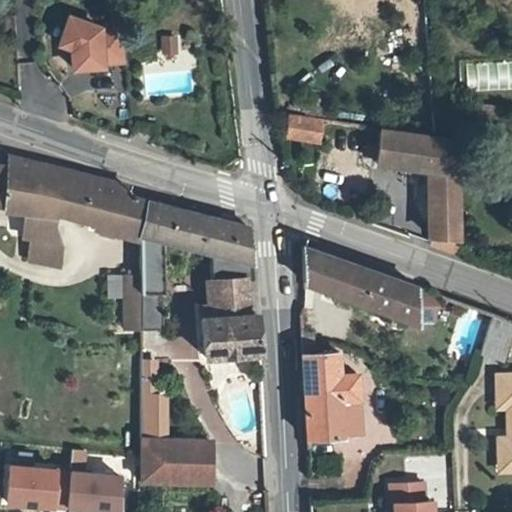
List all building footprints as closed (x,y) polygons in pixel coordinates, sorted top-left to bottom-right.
[(102,71),(125,70),(122,31),(100,33),(98,29),(67,19),(57,46),(71,51),(70,54),(71,77),(103,74),(102,71)] [(177,55),(178,36),(159,36),(159,55),(177,55)] [(290,112),(287,136),(319,141),(322,117),(290,112)] [(471,135),(471,115),(456,113),(456,133),(471,135)] [(458,253),(457,138),(379,127),(377,145),(365,143),(364,154),(375,156),(374,161),(432,168),(429,203),(428,242),(458,253)] [(30,215),(37,162),(10,156),(9,166),(0,164),(0,187),(5,188),(3,206),(30,215)] [(37,162),(30,215),(51,216),(51,215),(140,238),(147,200),(123,194),(125,185),(37,162)] [(140,270),(140,288),(147,288),(155,288),(162,288),(165,288),(165,241),(211,251),(211,280),(245,280),(252,280),(249,227),(147,200),(140,238),(140,270)] [(30,215),(29,240),(63,246),(51,216),(30,215)] [(63,246),(29,240),(25,262),(60,270),(63,247),(63,246)] [(299,247),(300,283),(414,327),(413,288),(305,249),(299,247)] [(140,288),(140,270),(124,270),(126,325),(140,325),(140,288)] [(245,280),(211,280),(212,304),(246,302),(245,280)] [(140,288),(140,325),(162,325),(162,288),(155,288),(147,288),(140,288)] [(246,302),(212,304),(200,305),(203,355),(258,352),(255,312),(247,312),(246,302)] [(511,333),(511,324),(493,318),(482,358),(502,364),(511,333)] [(313,346),(300,344),(305,441),(341,440),(339,402),(356,401),(354,377),(338,377),(336,354),(313,355),(313,346)] [(160,360),(140,360),(140,436),(168,436),(167,394),(160,394),(160,360)] [(505,405),(505,418),(511,418),(511,436),(505,436),(506,468),(511,467),(511,371),(494,371),(495,392),(504,392),(505,405)] [(494,405),(505,405),(504,392),(495,392),(494,405)] [(357,435),(356,401),(339,402),(341,436),(357,435)] [(168,436),(140,436),(140,476),(209,477),(209,436),(168,436)] [(506,468),(505,436),(495,436),(496,468),(506,468)] [(342,457),(316,453),(312,474),(338,478),(342,457)] [(17,463),(9,462),(6,499),(66,504),(69,468),(17,463)] [(122,473),(69,468),(66,504),(119,509),(122,473)] [(392,511),(430,511),(430,500),(422,500),(421,482),(388,484),(390,503),(392,503),(392,511)]
